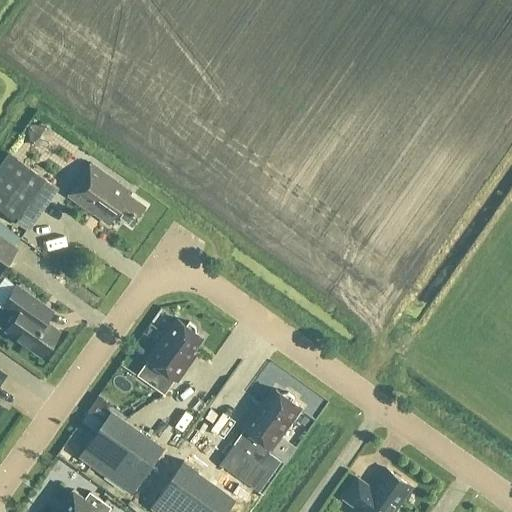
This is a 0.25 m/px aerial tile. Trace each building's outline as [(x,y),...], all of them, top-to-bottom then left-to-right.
[(56,188),(17,160),(0,184),(0,209),(27,229),(56,188)] [(130,192),(91,164),(68,197),(107,225),(114,215),(131,226),(145,207),(128,195),(130,192)] [(0,270),(15,250),(0,239),(0,270)] [(35,300),(15,286),(1,306),(16,316),(6,331),(42,356),(58,333),(45,323),(53,312),(35,300)] [(186,326),(177,320),(148,361),(149,361),(147,364),(146,364),(138,376),(150,384),(160,369),(177,381),(196,355),(192,352),(203,338),(197,334),(196,327),(189,322),(186,326)] [(243,428),(260,440),(249,456),(235,445),(221,465),(260,492),(282,461),(269,452),(271,448),(272,449),(301,408),(292,402),(295,398),(288,393),(282,394),(276,390),(266,405),(262,402),(243,428)] [(136,409),(140,421),(161,413),(156,401),(136,409)] [(148,441),(110,414),(80,457),(132,494),(165,448),(150,438),(148,441)] [(198,472),(184,462),(151,508),(157,511),(227,511),(234,503),(196,476),(198,472)] [(358,511),(394,511),(412,487),(387,470),(373,490),(358,479),(344,499),(359,510),(358,511)] [(107,511),(111,507),(89,492),(85,498),(74,491),(58,511),(107,511)]
